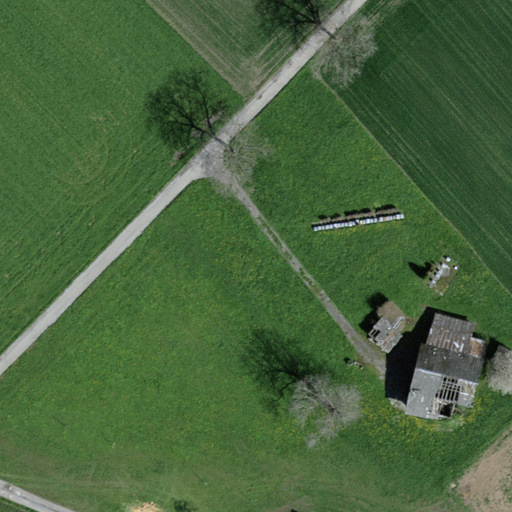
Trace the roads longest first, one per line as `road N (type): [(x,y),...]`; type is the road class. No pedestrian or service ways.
road 1 (unclassified): [(358,0),(0,366)]
road 2 (track): [(384,373),(207,155)]
